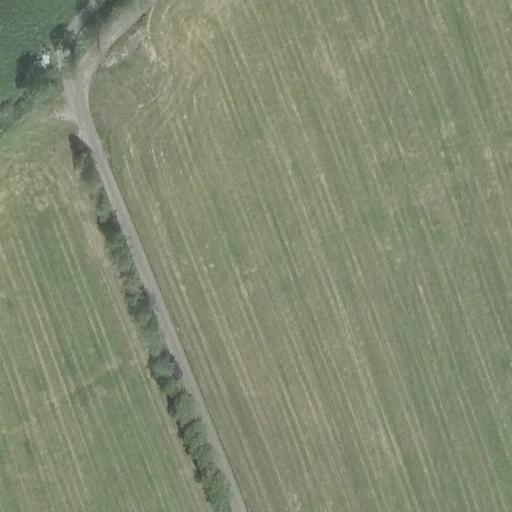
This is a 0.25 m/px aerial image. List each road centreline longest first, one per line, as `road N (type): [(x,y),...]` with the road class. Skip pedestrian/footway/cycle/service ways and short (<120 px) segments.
road 1 (track): [(236,511),(58,50),(108,0)]
road 2 (track): [(76,108),(75,89),(91,54),(145,0)]
